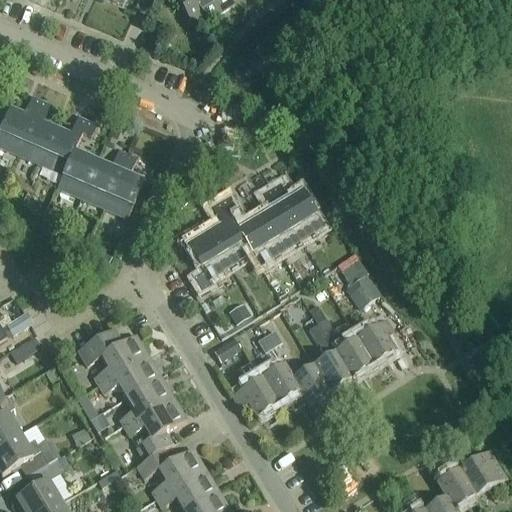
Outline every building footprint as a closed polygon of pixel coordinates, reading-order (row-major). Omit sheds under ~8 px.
[(107,0),(107,1),(122,8),(125,0),(107,0)] [(206,25),(220,17),(209,0),(173,0),(191,28),(203,21),(206,25)] [(231,3),(236,0),(209,0),(220,17),(234,8),(231,3)] [(0,151),(17,159),(41,104),(31,100),(24,118),(9,112),(0,132),(0,151)] [(40,169),(56,132),(42,126),(50,108),(41,104),(17,159),(40,169)] [(62,179),(74,156),(82,137),(87,125),(78,120),(70,138),(56,132),(40,169),(62,179)] [(87,125),(82,137),(91,140),(96,128),(87,125)] [(103,213),(127,158),(118,154),(110,172),(96,165),(80,202),(103,213)] [(74,156),(62,179),(57,192),(80,202),(96,165),(74,156)] [(127,158),(103,213),(127,223),(143,186),(129,180),(136,162),(127,158)] [(271,193),(301,243),(324,230),(303,196),(289,204),(279,187),(271,193)] [(280,257),(301,243),(271,193),(262,198),(272,214),(259,222),(280,257)] [(220,206),(227,217),(235,212),(229,201),(220,206)] [(238,235),(227,217),(220,206),(211,212),(221,228),(208,236),(229,270),(250,257),(238,235)] [(268,264),(280,257),(259,222),(238,235),(250,257),(258,270),(268,264)] [(208,283),(229,270),(208,236),(187,249),(204,277),(195,283),(202,294),(211,288),(208,283)] [(78,245),(66,239),(59,252),(72,258),(78,245)] [(367,279),(346,294),(361,314),(382,300),(367,279)] [(333,335),(319,312),(311,317),(317,328),(325,340),(333,335)] [(12,341),(28,331),(21,320),(6,330),(12,341)] [(356,342),(373,370),(395,357),(387,342),(394,338),(386,324),(356,342)] [(316,345),(325,340),(317,328),(309,333),(316,345)] [(99,390),(148,361),(135,340),(121,348),(113,334),(78,355),(87,370),(101,361),(109,373),(94,382),(99,390)] [(266,340),(273,352),(281,347),(274,335),(266,340)] [(325,340),(334,356),(352,383),(373,370),(356,342),(343,350),(333,335),(325,340)] [(12,354),(18,364),(43,349),(36,338),(12,354)] [(264,358),(273,352),(266,340),(257,346),(264,358)] [(330,397),(352,383),(334,356),(325,340),(316,345),(326,361),(313,369),(330,397)] [(218,353),(223,360),(225,364),(242,354),(234,342),(218,353)] [(126,402),(161,382),(148,361),(99,390),(104,398),(119,390),(126,402)] [(300,396),(292,382),(283,368),(262,382),(279,409),(300,396)] [(308,410),(330,397),(313,369),(292,382),(300,396),(308,410)] [(124,432),(173,402),(161,382),(126,402),(134,415),(119,424),(124,432)] [(257,423),(279,409),(262,382),(232,400),(240,414),(248,409),(257,423)] [(0,450),(19,439),(6,417),(14,412),(6,400),(5,401),(0,403),(0,450)] [(173,402),(124,432),(129,440),(144,431),(151,443),(139,451),(138,455),(144,465),(172,448),(164,437),(186,424),(173,402)] [(91,442),(85,431),(72,437),(77,449),(91,442)] [(31,479),(48,469),(57,463),(45,445),(37,449),(34,444),(26,450),(19,439),(0,450),(0,476),(2,480),(19,470),(26,481),(31,479)] [(156,504),(205,474),(192,453),(171,466),(164,454),(136,471),(144,483),(158,474),(166,487),(151,496),(156,504)] [(458,473),(475,501),(505,483),(488,455),(458,473)] [(16,503),(21,511),(52,511),(60,507),(47,485),(64,475),(57,463),(48,469),(31,479),(38,490),(16,503)] [(453,511),(457,511),(475,501),(458,473),(436,487),(445,501),(453,511)] [(181,511),(190,511),(218,495),(205,474),(156,504),(161,511),(176,503),(181,511)] [(228,511),(218,495),(190,511),(228,511)] [(453,511),(445,501),(426,511),(453,511)]
